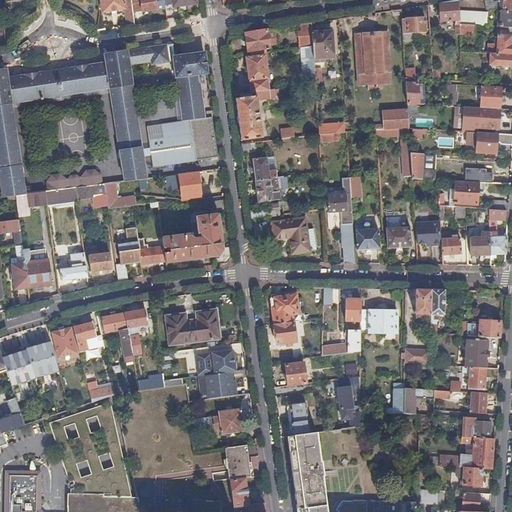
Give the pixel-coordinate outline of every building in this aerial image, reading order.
[(130,0),(100,0),(103,14),(125,11),(132,10),(130,0)] [(165,10),(163,0),(130,0),(132,10),(133,14),(142,12),(143,13),(165,10)] [(198,6),(196,0),(163,0),(165,10),(165,11),(198,6)] [(492,0),(484,0),(486,12),(500,10),(499,2),(493,3),(492,0)] [(511,0),(503,0),(503,13),(500,13),(499,28),(511,28),(511,0)] [(458,2),(439,5),(441,23),(459,22),(459,12),(458,2)] [(488,14),(459,12),(459,22),(459,26),(474,26),(487,27),(488,14)] [(134,27),(133,17),(126,17),(128,28),(134,27)] [(426,19),(402,20),(403,42),(413,41),(412,35),(427,34),(426,19)] [(299,38),(300,49),(301,49),(314,47),(313,34),(312,24),(301,26),(302,38),(299,38)] [(460,36),(460,38),(475,39),(474,26),(459,26),(460,36)] [(250,53),(267,51),(270,50),(270,46),(268,36),(268,31),(245,35),(248,53),(250,53)] [(332,33),(313,34),(314,47),(315,60),(334,59),(332,33)] [(355,36),(359,86),(368,86),(368,91),(383,91),(383,85),(391,84),(388,34),(355,36)] [(499,37),(499,39),(498,43),(495,43),(495,45),(488,45),(487,55),(511,56),(511,46),(511,38),(499,37)] [(217,152),(211,118),(213,117),(212,112),(206,113),(206,117),(203,118),(198,76),(207,75),(204,55),(181,58),(174,59),(172,48),(172,46),(154,49),(104,56),(105,65),(7,80),(6,71),(0,72),(0,178),(3,198),(16,197),(25,195),(10,103),(109,88),(124,183),(138,181),(146,180),(128,66),(151,62),(152,66),(173,62),(176,78),(177,78),(183,123),(161,126),(162,130),(148,132),(153,168),(211,159),(211,156),(214,153),(217,152)] [(314,47),(301,49),(304,87),(316,86),(315,68),(315,60),(314,47)] [(298,55),(297,50),(288,51),(272,53),(273,58),(298,55)] [(511,56),(487,55),(483,54),(483,59),(490,60),(489,67),(511,68),(511,56)] [(247,59),(252,94),(271,92),(266,59),(268,59),(268,56),(247,59)] [(418,85),(406,84),(408,105),(416,105),(420,106),(418,85)] [(480,109),(500,111),(501,89),(481,88),(480,109)] [(280,97),(279,91),(271,92),(252,94),(236,96),(242,142),(264,139),(261,122),(264,122),(264,119),(261,119),(259,102),(277,100),(276,98),(280,97)] [(416,116),(416,105),(408,105),(408,111),(409,130),(413,130),(412,115),(416,116)] [(462,129),(478,130),(499,131),(500,111),(480,109),(463,108),(462,129)] [(384,130),(384,132),(390,131),(399,131),(409,130),(408,111),(383,113),(384,127),(374,128),(374,131),(384,130)] [(344,125),(319,127),(320,136),(333,135),(344,134),(344,125)] [(283,141),(295,139),(294,130),(282,132),(283,141)] [(511,136),(478,134),(466,134),(466,143),(477,144),(476,154),(496,155),(497,145),(511,146),(511,136)] [(438,137),(437,147),(454,148),(454,137),(438,137)] [(243,146),(244,154),(257,152),(256,145),(243,146)] [(413,180),(436,181),(437,172),(435,171),(436,156),(411,155),(413,177),(413,180)] [(253,160),(256,182),(278,179),(277,169),(269,170),(267,158),(253,160)] [(103,186),(101,177),(94,171),(86,172),(80,179),(77,177),(74,180),(70,177),(67,181),(59,176),(51,177),(46,184),(47,193),(75,189),(103,186)] [(200,198),(197,173),(179,176),(182,201),(200,198)] [(494,176),(494,185),(511,186),(511,177),(494,176)] [(278,179),(256,182),(259,203),(281,200),(278,179)] [(350,180),(352,200),(362,199),(360,179),(350,180)] [(352,200),(350,180),(343,180),(344,188),(345,188),(346,195),(329,196),(330,213),(330,214),(341,213),(342,226),(343,226),(343,230),(343,232),(342,232),(344,249),(345,249),(346,264),(356,265),(352,200)] [(479,184),(456,183),(455,191),(451,190),(450,204),(478,206),(479,184)] [(118,201),(115,184),(105,186),(107,196),(109,210),(130,208),(133,207),(135,207),(134,199),(118,201)] [(103,186),(75,189),(76,198),(77,201),(107,196),(105,186),(103,186)] [(47,202),(76,198),(75,189),(47,193),(45,193),(47,202)] [(47,202),(45,193),(27,195),(29,208),(47,206),(47,202)] [(17,206),(16,197),(3,198),(0,198),(0,204),(10,203),(11,207),(17,206)] [(493,202),(492,210),(509,211),(510,205),(506,205),(506,203),(493,202)] [(281,208),(271,210),(252,212),(253,220),(282,217),(281,208)] [(489,210),(489,221),(495,222),(508,222),(509,211),(492,210),(489,210)] [(224,251),(218,215),(196,218),(198,235),(200,235),(201,239),(195,239),(192,238),(192,235),(163,239),(164,248),(164,249),(170,248),(170,253),(165,254),(166,263),(167,265),(219,258),(224,251)] [(310,252),(307,231),(305,219),(273,225),(275,241),(292,238),(294,254),(310,252)] [(442,232),(441,221),(416,224),(418,245),(427,244),(433,243),(433,246),(443,246),(442,240),(442,232)] [(22,246),(19,222),(16,222),(0,224),(0,234),(15,232),(16,244),(19,244),(19,247),(22,246)] [(356,229),(358,252),(380,250),(379,230),(370,231),(370,225),(368,224),(367,224),(365,226),(365,228),(356,229)] [(141,264),(139,251),(138,241),(136,225),(128,226),(131,249),(128,250),(129,253),(119,254),(120,266),(125,266),(141,264)] [(411,228),(387,230),(389,250),(412,248),(411,228)] [(471,257),(491,256),(490,234),(481,234),(482,239),(470,239),(471,257)] [(498,238),(497,234),(490,234),(491,256),(497,256),(506,255),(507,238),(498,238)] [(461,239),(442,240),(443,246),(443,256),(462,255),(461,239)] [(166,263),(165,254),(164,249),(164,248),(148,250),(139,251),(141,264),(141,266),(166,263)] [(52,286),(49,261),(47,262),(46,252),(29,254),(29,250),(23,251),(24,258),(25,264),(28,289),(52,286)] [(112,270),(110,254),(96,256),(95,253),(91,254),(91,257),(88,257),(91,273),(112,271),(112,270)] [(87,279),(84,254),(70,256),(72,269),(60,271),(62,282),(87,279)] [(28,289),(25,264),(12,266),(15,291),(28,289)] [(128,280),(127,270),(126,270),(117,271),(118,282),(128,280)] [(324,289),(324,307),(332,308),(333,289),(324,289)] [(432,291),(416,291),(416,315),(425,316),(425,319),(431,319),(432,291)] [(431,335),(437,336),(437,323),(439,323),(439,316),(445,316),(445,291),(432,291),(431,319),(431,335)] [(274,314),(275,326),(295,323),(304,322),(303,315),(300,315),(297,296),(296,297),(295,295),(295,294),(287,295),(286,297),(286,298),(272,300),(273,310),(277,309),(277,313),(274,314)] [(362,312),(362,301),(347,301),(346,322),(362,322),(362,312)] [(148,327),(145,311),(125,314),(133,355),(133,357),(142,355),(137,329),(148,327)] [(398,335),(398,312),(362,312),(362,322),(361,332),(361,334),(398,335)] [(186,317),(167,319),(171,346),(219,339),(215,313),(197,315),(197,322),(187,324),(186,317)] [(133,355),(125,314),(101,319),(105,335),(119,333),(124,357),(133,355)] [(480,322),(478,338),(501,340),(502,323),(480,322)] [(295,323),(275,326),(278,346),(287,344),(288,348),(293,347),(293,344),(298,343),(295,323)] [(461,324),(460,337),(476,338),(476,335),(465,334),(465,332),(467,332),(468,324),(461,323),(461,324)] [(103,342),(101,337),(96,338),(92,324),(73,329),(80,354),(104,347),(103,342)] [(77,355),(71,329),(52,334),(58,359),(69,357),(77,355)] [(340,346),(323,348),(323,357),(323,358),(361,353),(361,334),(361,332),(349,332),(349,349),(340,349),(340,346)] [(462,366),(462,368),(463,368),(486,370),(488,343),(467,341),(465,366),(462,366)] [(43,367),(37,349),(8,359),(12,374),(21,371),(22,374),(43,367)] [(431,351),(405,349),(405,354),(405,361),(405,365),(430,366),(431,351)] [(212,355),(215,376),(231,374),(236,373),(233,352),(212,355)] [(289,387),(307,385),(305,364),(286,367),(289,387)] [(344,374),(356,374),(355,365),(344,365),(344,374)] [(486,370),(463,368),(463,374),(470,375),(469,390),(485,391),(486,370)] [(206,377),(209,401),(226,399),(234,398),(231,374),(215,376),(206,377)] [(165,389),(163,376),(149,378),(150,382),(139,384),(140,393),(165,389)] [(360,378),(338,381),(343,421),(351,420),(351,430),(360,428),(360,415),(360,413),(355,413),(352,388),(360,387),(360,378)] [(115,396),(111,380),(106,381),(107,389),(96,392),(94,384),(88,385),(91,401),(92,404),(115,396)] [(452,383),(451,393),(460,394),(461,384),(452,383)] [(433,396),(435,396),(435,392),(405,390),(405,391),(404,416),(406,416),(416,416),(417,396),(422,396),(422,398),(432,399),(433,396)] [(404,416),(405,391),(395,391),(394,416),(404,416)] [(471,415),(485,415),(487,395),(472,394),(471,415)] [(242,422),(240,410),(218,414),(218,418),(212,419),(212,420),(209,421),(209,419),(192,422),(193,428),(210,426),(242,422)] [(24,427),(20,416),(0,422),(0,430),(1,435),(24,427)] [(419,427),(424,427),(428,427),(429,417),(420,416),(419,427)] [(465,419),(463,439),(465,439),(466,426),(472,426),(472,429),(475,429),(475,423),(475,420),(465,419)] [(243,433),(242,422),(210,426),(211,429),(213,429),(214,433),(221,432),(221,436),(243,433)] [(491,424),(475,423),(475,429),(472,429),(472,426),(466,426),(465,439),(490,441),(491,424)] [(291,438),(288,438),(296,496),(295,496),(297,511),(417,511),(418,508),(418,504),(379,504),(379,510),(374,510),(373,511),(368,511),(368,504),(343,503),(336,511),(327,511),(325,493),(323,478),(324,478),(322,463),(321,463),(318,434),(291,438)] [(431,459),(430,468),(453,469),(459,469),(483,470),(493,471),(495,441),(490,441),(465,439),(463,439),(463,445),(474,445),(473,451),(467,451),(467,458),(473,458),(473,465),(461,464),(462,459),(441,458),(441,459),(431,459)] [(212,451),(211,443),(196,445),(198,453),(212,451)] [(250,479),(246,447),(225,450),(229,482),(230,481),(245,479),(250,479)] [(483,470),(459,469),(457,472),(457,477),(459,479),(462,479),(461,484),(464,484),(464,487),(481,488),(482,479),(483,479),(484,472),(483,472),(483,470)] [(38,511),(39,484),(37,484),(37,475),(10,474),(10,483),(8,483),(7,511),(38,511)] [(249,507),(245,479),(230,481),(234,509),(238,508),(248,507),(249,507)] [(418,504),(418,508),(424,508),(424,506),(438,507),(438,493),(418,491),(418,504)] [(464,494),(458,494),(456,494),(455,500),(463,501),(463,511),(478,511),(479,503),(491,504),(491,496),(480,495),(480,497),(464,496),(464,494)] [(140,511),(138,500),(131,500),(103,499),(102,497),(72,496),(67,496),(66,511),(140,511)] [(161,511),(220,511),(221,504),(162,502),(161,511)]
